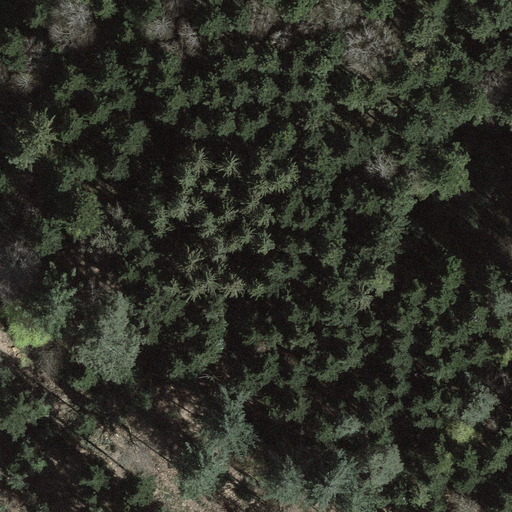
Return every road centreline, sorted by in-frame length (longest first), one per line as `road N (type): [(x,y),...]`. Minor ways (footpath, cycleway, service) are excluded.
road 1 (track): [(114,0),(0,234)]
road 2 (track): [(416,0),(511,174)]
